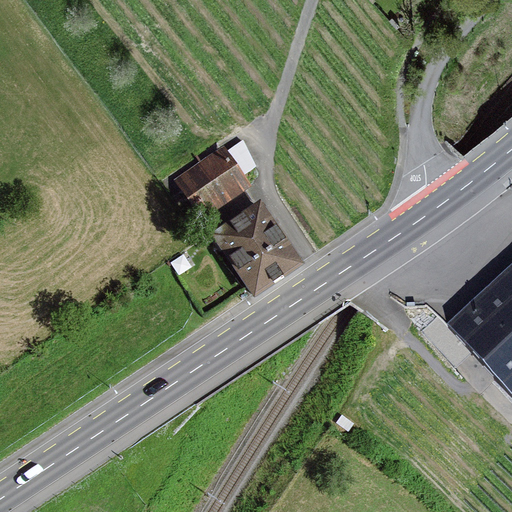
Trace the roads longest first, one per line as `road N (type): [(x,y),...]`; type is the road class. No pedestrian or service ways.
road 1 (primary): [(435,208),(0,498)]
road 2 (unclassified): [(435,208),(423,153),(424,105),(438,68),(492,0)]
